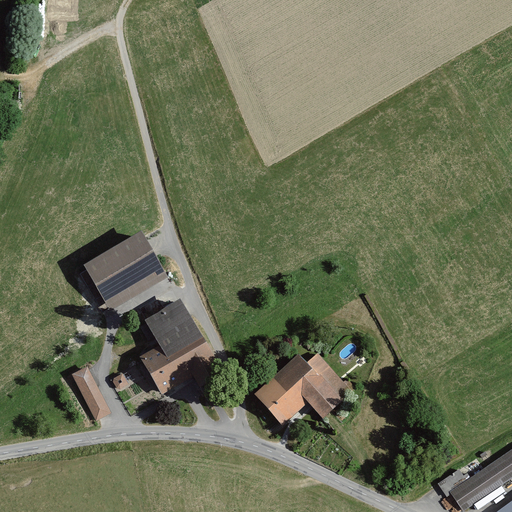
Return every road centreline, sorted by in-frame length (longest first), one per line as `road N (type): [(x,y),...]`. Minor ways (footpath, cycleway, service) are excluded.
road 1 (tertiary): [(403,511),(277,453),(212,436),(133,433),(0,453)]
road 2 (track): [(169,225),(119,34),(127,0)]
road 3 (track): [(0,77),(32,74),(95,33),(119,27)]
